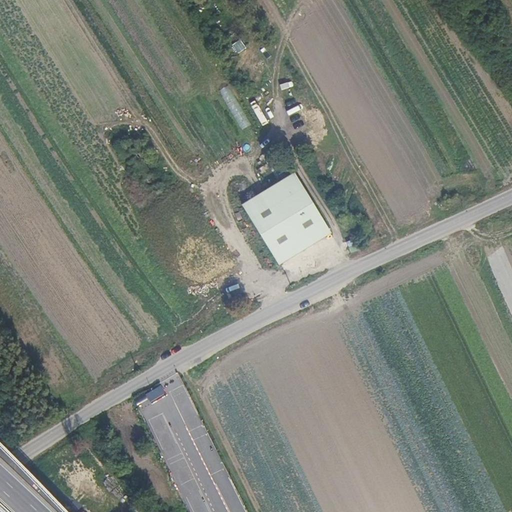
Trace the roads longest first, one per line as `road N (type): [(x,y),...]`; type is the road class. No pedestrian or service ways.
road 1 (unclassified): [(511,195),(280,305),(0,468)]
road 2 (track): [(284,104),(281,128),(233,159),(213,192),(212,215),(285,303)]
